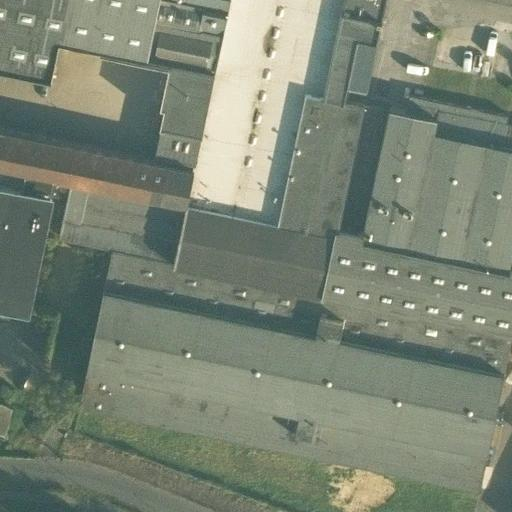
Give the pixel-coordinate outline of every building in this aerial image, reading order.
[(0,0),(0,65),(51,77),(60,36),(100,45),(99,46),(168,61),(163,103),(167,104),(163,123),(165,123),(203,132),(229,0),(0,0)] [(176,262),(323,294),(336,232),(362,101),(344,97),(346,87),(356,35),(376,39),(381,19),(384,0),(229,0),(203,132),(201,138),(194,137),(190,154),(198,156),(196,168),(188,203),(176,260),(176,262)] [(366,91),(376,39),(356,35),(346,87),(366,91)] [(388,110),(385,121),(502,147),(508,117),(409,96),(405,113),(388,110)] [(385,121),(361,232),(360,236),(509,269),(511,253),(511,148),(502,147),(385,121)] [(201,138),(203,132),(165,123),(157,160),(196,168),(198,156),(190,154),(194,137),(201,138)] [(188,203),(196,168),(157,160),(0,125),(0,163),(19,168),(28,170),(54,175),(72,178),(188,203)] [(0,180),(15,183),(19,168),(0,163),(0,180)] [(19,168),(15,183),(19,184),(19,185),(22,185),(25,186),(28,170),(19,168)] [(25,186),(51,191),(54,175),(28,170),(25,186)] [(54,175),(51,191),(53,192),(53,193),(68,196),(72,178),(54,175)] [(188,203),(72,178),(68,196),(59,237),(111,248),(111,247),(176,260),(188,203)] [(0,290),(22,185),(19,185),(19,184),(15,183),(0,180),(0,290)] [(25,186),(22,185),(0,290),(0,300),(29,306),(53,193),(53,192),(51,191),(25,186)] [(361,232),(336,232),(323,294),(510,335),(511,324),(511,269),(509,269),(360,236),(361,232)] [(176,262),(176,260),(111,247),(111,248),(76,406),(475,493),(510,335),(323,294),(176,262)] [(0,431),(2,432),(12,406),(0,401),(0,431)]
